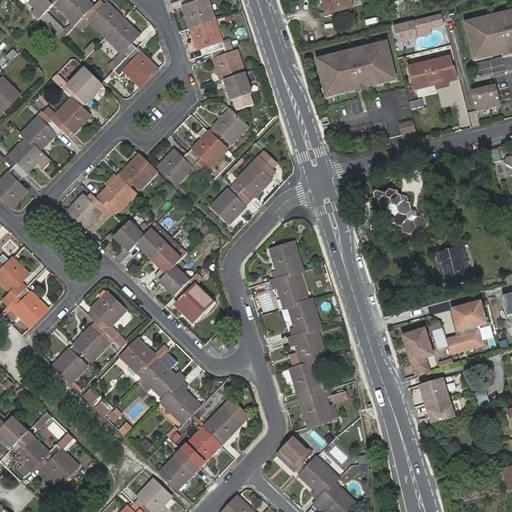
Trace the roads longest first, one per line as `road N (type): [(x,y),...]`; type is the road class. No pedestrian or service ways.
road 1 (residential): [(140,0),(156,14),(179,65),(45,201)]
road 2 (secondary): [(320,178),(393,410)]
road 3 (residential): [(320,178),(235,258),(256,354)]
road 4 (residential): [(511,129),(320,178)]
road 5 (residential): [(105,264),(211,364),(256,354)]
road 6 (secondary): [(262,0),(320,178)]
road 7 (residential): [(256,354),(276,422),(244,465)]
road 8 (residential): [(19,228),(79,289),(105,264)]
